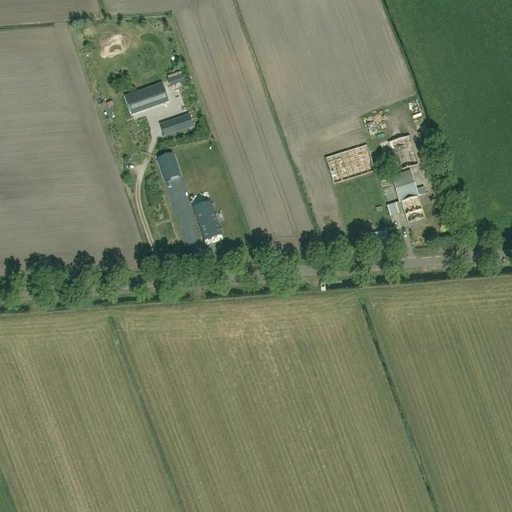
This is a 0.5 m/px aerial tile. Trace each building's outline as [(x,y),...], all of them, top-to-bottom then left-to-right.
[(133,95),(139,112),(167,101),(161,85),(133,95)] [(188,115),(171,121),(175,132),(192,127),(188,115)] [(427,130),(418,133),(425,153),(433,150),(427,130)] [(410,136),(388,142),(387,143),(393,163),(396,171),(419,165),(410,136)] [(366,146),(326,158),(334,184),(374,172),(366,146)] [(174,152),(159,158),(167,182),(182,177),(174,152)] [(416,190),(409,171),(390,177),(399,203),(400,202),(407,223),(424,218),(418,197),(425,194),(423,188),(416,190)] [(211,202),(206,176),(189,180),(191,194),(196,193),(198,204),(211,202)] [(211,203),(194,209),(204,240),(221,234),(211,203)] [(398,213),(395,204),(387,206),(390,216),(398,213)]
